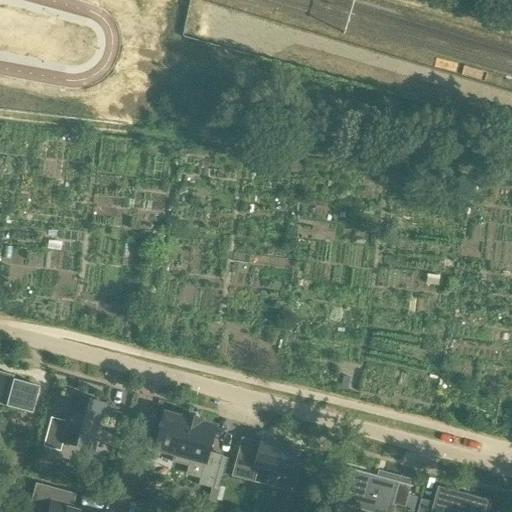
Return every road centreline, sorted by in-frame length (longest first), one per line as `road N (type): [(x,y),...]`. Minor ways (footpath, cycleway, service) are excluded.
road 1 (unclassified): [(511,470),(152,373)]
road 2 (unclassified): [(152,373),(0,331)]
road 3 (unclassified): [(152,373),(120,511)]
